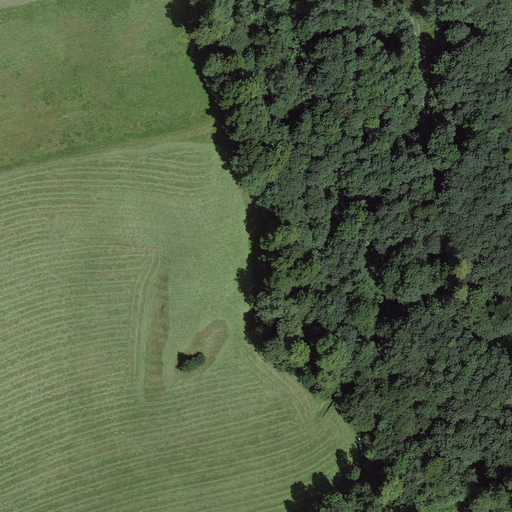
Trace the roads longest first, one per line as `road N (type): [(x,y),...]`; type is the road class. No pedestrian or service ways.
road 1 (track): [(409,0),(427,84),(424,147),(442,226),(443,317),(464,337),(491,341)]
road 2 (track): [(320,411),(342,379),(359,329),(441,280)]
road 3 (track): [(234,120),(314,0)]
